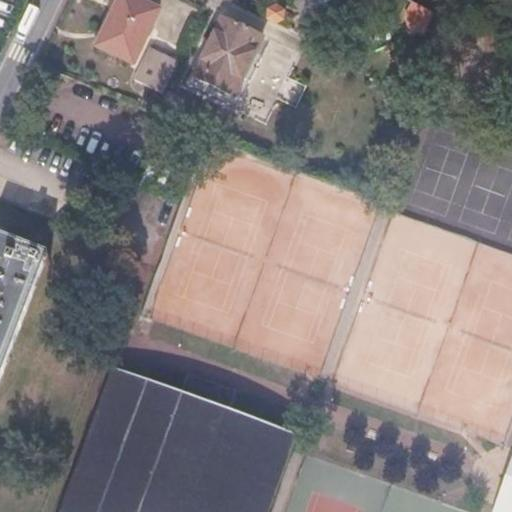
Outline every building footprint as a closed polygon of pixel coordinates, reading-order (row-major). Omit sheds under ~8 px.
[(162,11),(138,0),(120,0),(98,49),(136,67),(162,11)] [(265,37),(226,19),(195,82),(233,100),(265,37)] [(181,65),(152,51),(137,82),(166,96),(181,65)] [(161,101),(149,95),(143,107),(156,113),(161,101)] [(0,381),(48,256),(1,237),(0,239),(0,381)] [(116,374),(65,511),(267,511),(294,438),(116,374)] [(511,511),(511,484),(502,511),(511,511)]
